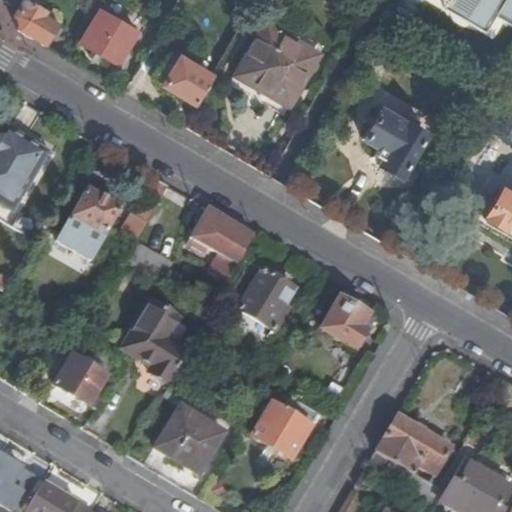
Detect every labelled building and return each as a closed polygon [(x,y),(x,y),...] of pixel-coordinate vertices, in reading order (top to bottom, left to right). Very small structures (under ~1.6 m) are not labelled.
[(459,0),(441,0),(437,8),(478,33),(488,16),(459,0)] [(511,0),(459,0),(488,16),(500,23),(511,1),(511,0)] [(46,14),(23,1),(12,17),(16,34),(44,50),(58,28),(43,19),(46,14)] [(511,15),(511,1),(500,23),(505,27),(511,15)] [(116,68),(136,36),(100,15),(81,47),(116,68)] [(366,49),(389,63),(405,37),(382,23),(366,49)] [(284,109),(314,58),(263,27),(232,78),(284,109)] [(159,90),(192,109),(209,79),(177,60),(174,64),(166,60),(154,80),(161,85),(159,90)] [(399,181),(424,137),(401,123),(399,126),(377,113),(359,142),(374,151),(371,156),(379,161),(377,168),(399,181)] [(0,207),(9,213),(42,159),(3,135),(1,138),(0,138),(0,207)] [(143,226),(166,189),(151,180),(129,217),(143,226)] [(511,197),(499,190),(480,220),(502,233),(505,228),(511,232),(511,197)] [(86,264),(117,212),(84,192),(51,244),(86,264)] [(239,261),(252,239),(205,212),(184,246),(202,258),(205,253),(221,261),(211,278),(216,281),(224,286),(239,261)] [(33,243),(41,228),(18,214),(9,229),(33,243)] [(166,267),(132,246),(119,267),(153,289),(166,267)] [(259,273),(239,261),(224,286),(219,294),(239,307),(259,273)] [(292,293),(259,273),(239,307),(237,312),(273,335),(283,317),(279,314),(292,293)] [(0,277),(0,292),(2,294),(9,283),(0,277)] [(356,330),(364,317),(335,300),(316,332),(351,353),(362,334),(356,330)] [(145,375),(166,387),(184,356),(163,343),(174,322),(146,304),(119,351),(149,369),(145,375)] [(371,322),(364,317),(356,330),(362,334),(371,322)] [(86,407),(104,378),(70,358),(53,387),(86,407)] [(160,396),(171,402),(176,394),(166,387),(160,396)] [(311,430),(317,418),(294,403),(288,413),(284,410),(282,413),(269,406),(248,439),(286,464),(306,431),(311,430)] [(196,476),(219,436),(175,409),(152,449),(196,476)] [(447,452),(393,419),(372,453),(410,477),(417,464),(434,474),(447,452)] [(372,453),(364,469),(426,506),(435,491),(410,477),(372,453)] [(24,511),(39,487),(40,485),(0,461),(0,511),(1,511),(24,511)] [(489,511),(492,507),(495,508),(507,489),(468,465),(458,480),(454,478),(438,505),(448,511),(489,511)] [(80,511),(39,487),(24,511),(80,511)]
